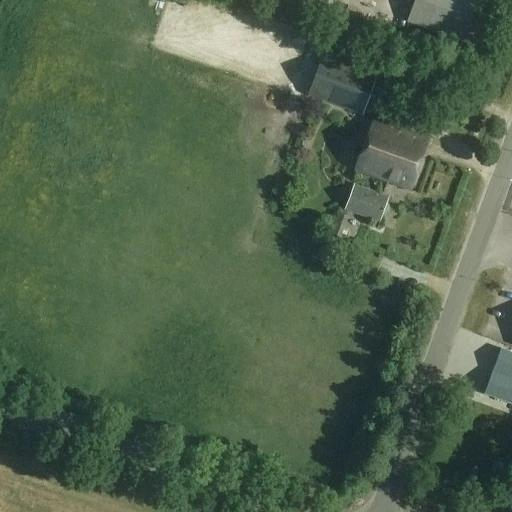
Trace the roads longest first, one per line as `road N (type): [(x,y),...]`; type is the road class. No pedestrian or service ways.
road 1 (unclassified): [(381,511),(511,147)]
road 2 (unclassified): [(291,511),(0,402)]
